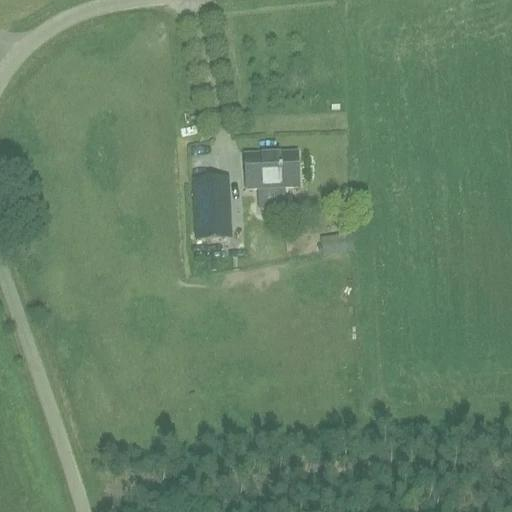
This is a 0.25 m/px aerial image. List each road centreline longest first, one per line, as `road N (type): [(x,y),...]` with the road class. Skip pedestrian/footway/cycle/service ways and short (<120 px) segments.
road 1 (unclassified): [(84,511),(0,266)]
road 2 (unclassified): [(0,79),(43,31),(128,0)]
